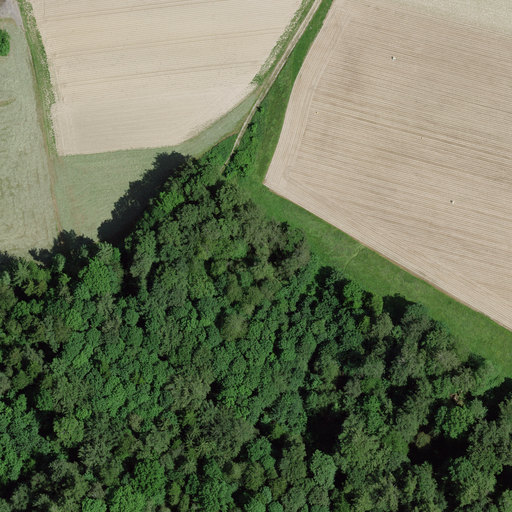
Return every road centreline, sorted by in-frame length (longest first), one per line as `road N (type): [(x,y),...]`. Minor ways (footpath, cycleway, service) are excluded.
road 1 (track): [(92,453),(182,223),(320,0)]
road 2 (track): [(206,511),(92,453),(0,360)]
